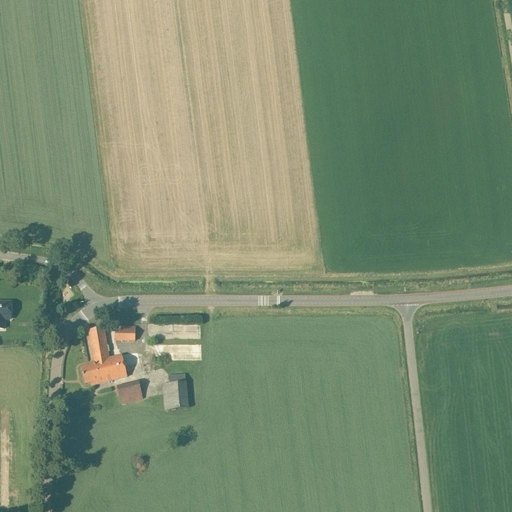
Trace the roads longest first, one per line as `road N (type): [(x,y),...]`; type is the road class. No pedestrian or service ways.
road 1 (tertiary): [(44,511),(57,351),(97,306)]
road 2 (unclassified): [(428,511),(406,300)]
road 3 (tertiary): [(278,301),(134,300)]
road 4 (tertiary): [(278,301),(406,300)]
